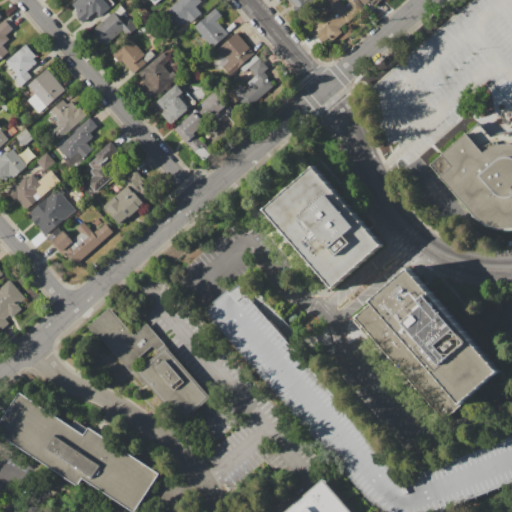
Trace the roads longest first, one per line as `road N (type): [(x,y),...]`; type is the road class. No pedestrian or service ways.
road 1 (residential): [(427,0),(0,376)]
road 2 (residential): [(511,266),(476,268),(444,258),(408,231),(385,205),(325,91)]
road 3 (residential): [(28,0),(200,200)]
road 4 (residential): [(28,352),(162,437),(198,471),(211,511)]
road 5 (residential): [(246,0),(325,91)]
